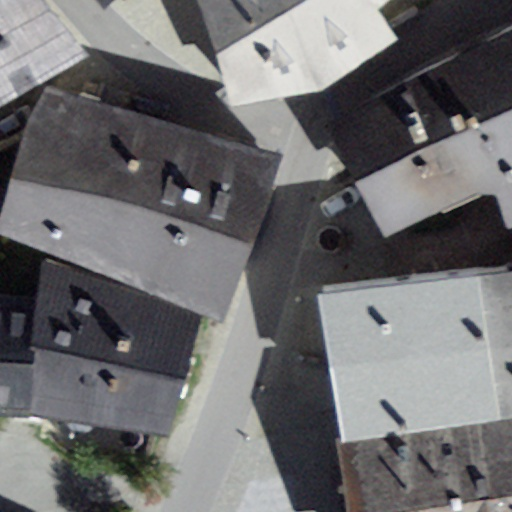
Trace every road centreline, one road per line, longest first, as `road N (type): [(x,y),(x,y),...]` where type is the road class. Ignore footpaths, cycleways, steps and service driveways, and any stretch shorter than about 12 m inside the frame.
road 1 (residential): [(182,511),(273,279),(311,137)]
road 2 (residential): [(74,0),(164,82),(220,114),(311,137)]
road 3 (residential): [(311,137),(325,110),(492,11)]
